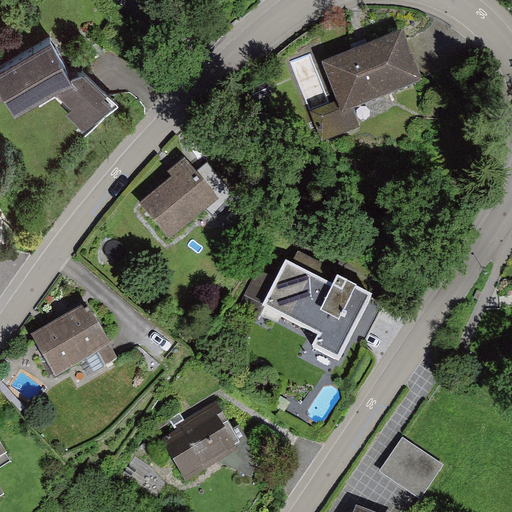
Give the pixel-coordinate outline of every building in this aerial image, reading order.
[(405,36),(324,64),(342,115),(423,86),(405,36)] [(49,40),(0,67),(0,97),(3,95),(14,113),(51,94),(87,129),(112,98),(87,71),(74,79),(49,40)] [(180,176),(142,205),(172,243),(222,204),(192,166),(180,176)] [(284,280),(261,324),(318,354),(312,365),(338,379),(371,316),(334,297),(330,304),(284,280)] [(89,307),(33,338),(57,382),(113,352),(89,307)] [(191,419),(163,435),(190,483),(244,452),(217,404),(191,419)] [(444,468),(403,441),(380,476),(422,503),(444,468)]
